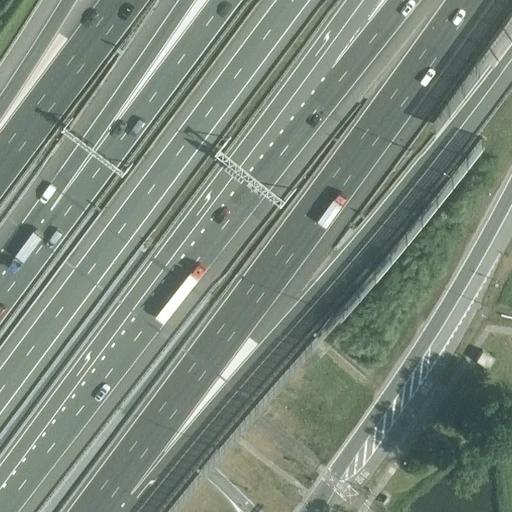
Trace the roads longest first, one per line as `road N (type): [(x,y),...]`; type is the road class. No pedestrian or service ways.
road 1 (motorway): [(118,482),(465,0)]
road 2 (motorway): [(118,482),(264,345),(410,182),(511,42)]
road 3 (motorway): [(4,511),(340,78)]
road 4 (motorway): [(0,388),(290,0)]
road 5 (motorway): [(307,511),(434,327),(511,185)]
road 6 (secondary): [(247,511),(210,472),(0,313)]
road 7 (motorway): [(223,0),(59,218)]
road 8 (motorway): [(187,0),(59,218)]
road 9 (motorway): [(123,0),(0,157)]
road 10 (motorway): [(69,0),(0,109)]
